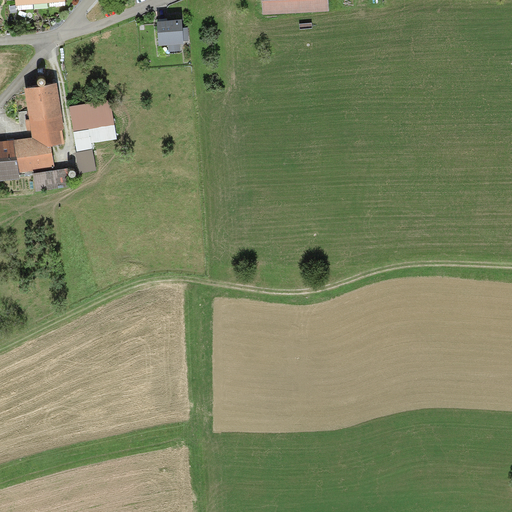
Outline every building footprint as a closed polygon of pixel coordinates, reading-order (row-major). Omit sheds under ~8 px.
[(327,0),(262,0),(263,14),(328,11),(327,0)] [(181,19),(157,21),(160,52),(181,51),(180,43),(183,43),(182,39),(189,39),(188,27),(182,27),(181,19)] [(18,170),(55,166),(52,142),(64,140),(56,78),(25,82),(29,116),(25,116),(26,129),(31,128),(31,133),(13,136),(0,137),(0,175),(19,174),(18,170)] [(112,95),(70,103),(78,148),(75,149),(79,171),(97,168),(92,143),(119,138),(112,95)] [(68,165),(34,169),(36,190),(70,185),(68,165)]
